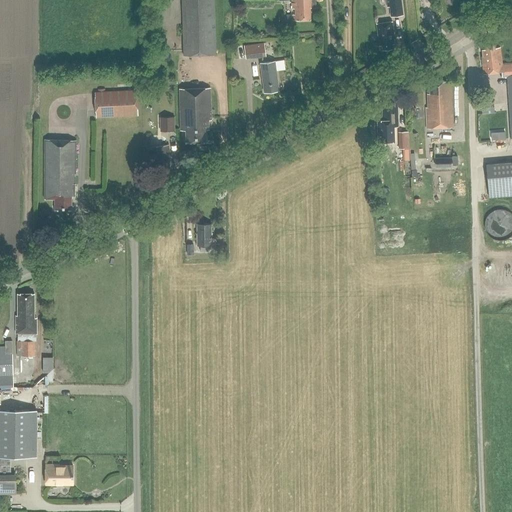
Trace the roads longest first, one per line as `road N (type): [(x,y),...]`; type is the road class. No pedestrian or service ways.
road 1 (secondary): [(124,216),(511,0)]
road 2 (track): [(474,201),(484,511)]
road 3 (unclassified): [(136,511),(134,247),(124,216)]
road 4 (secondary): [(0,279),(124,216)]
